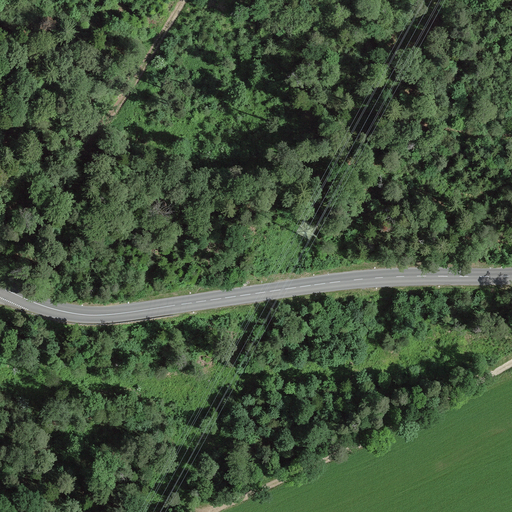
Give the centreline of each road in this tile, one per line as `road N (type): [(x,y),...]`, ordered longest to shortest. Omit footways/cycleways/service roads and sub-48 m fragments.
road 1 (secondary): [(511,276),(377,277),(98,316),(0,289)]
road 2 (track): [(218,511),(511,363)]
road 3 (track): [(0,215),(27,200),(117,109),(184,0)]
